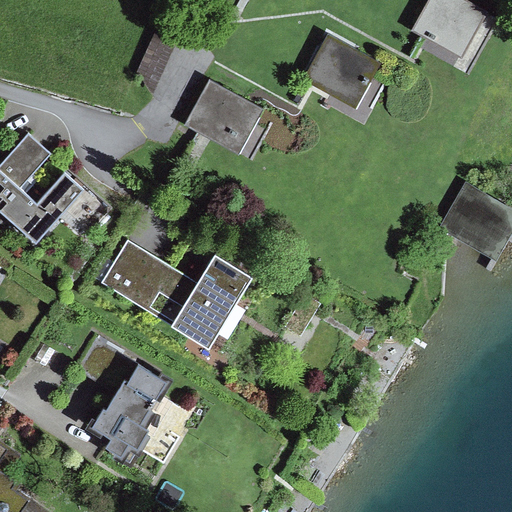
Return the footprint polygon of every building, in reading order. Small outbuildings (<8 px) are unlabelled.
[(487,9),(469,0),(429,0),(414,28),(462,54),(487,9)] [(159,22),(136,70),(153,92),(178,41),(159,22)] [(382,61),(328,32),(304,77),(357,106),(382,61)] [(264,106),(209,77),(186,122),(240,150),(264,106)] [(53,151),(30,130),(0,163),(0,205),(37,238),(83,185),(65,169),(38,199),(22,185),(53,151)] [(511,223),(511,211),(465,183),(441,222),(494,253),(511,223)] [(196,278),(129,237),(103,279),(210,344),(254,271),(215,248),(196,278)] [(305,328),(321,302),(307,294),(291,320),(305,328)] [(166,378),(99,337),(81,366),(119,389),(108,406),(104,404),(97,416),(92,413),(86,424),(100,433),(104,428),(110,432),(104,442),(113,448),(110,453),(133,466),(153,433),(147,430),(160,410),(154,406),(161,395),(157,393),(166,378)] [(23,453),(0,437),(0,511),(50,511),(51,511),(17,488),(21,482),(9,473),(23,453)]
